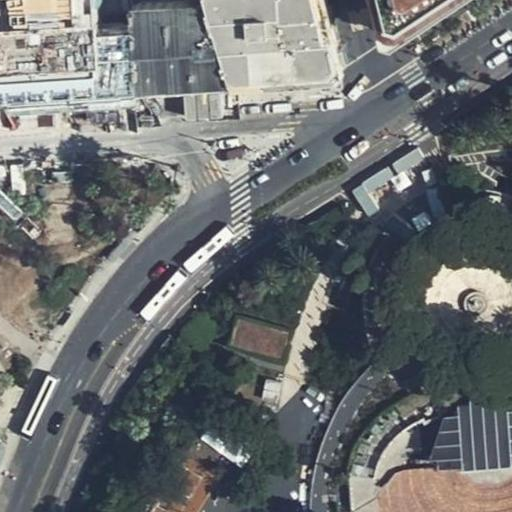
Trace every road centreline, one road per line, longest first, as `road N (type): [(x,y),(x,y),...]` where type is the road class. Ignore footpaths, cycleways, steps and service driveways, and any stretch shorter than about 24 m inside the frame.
road 1 (primary): [(255,189),(180,246),(91,345),(17,511)]
road 2 (primary): [(511,25),(255,189)]
road 3 (residential): [(0,143),(187,134),(208,143),(255,189)]
